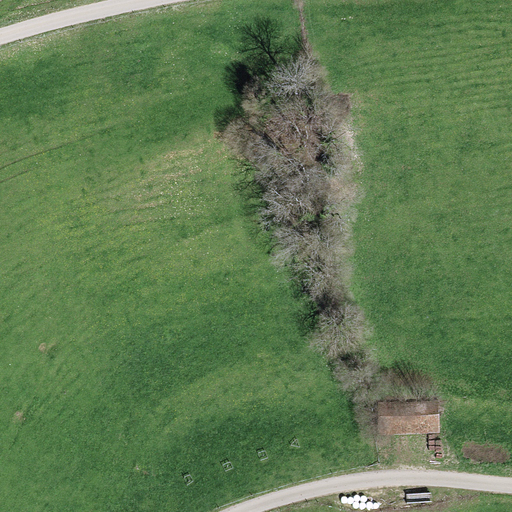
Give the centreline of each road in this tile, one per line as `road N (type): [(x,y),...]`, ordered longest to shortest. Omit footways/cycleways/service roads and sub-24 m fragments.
road 1 (track): [(511,487),(335,485),(238,511)]
road 2 (unclassified): [(147,0),(0,37)]
